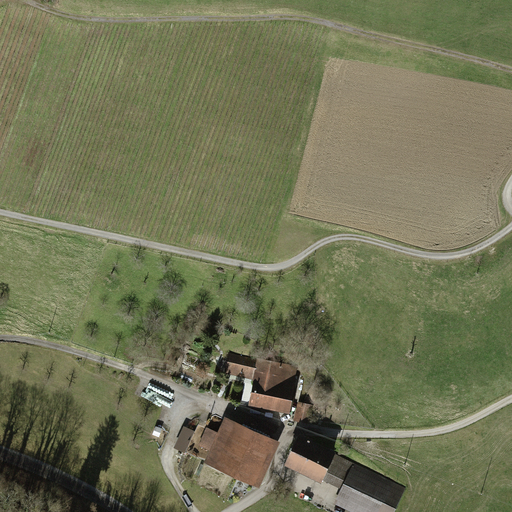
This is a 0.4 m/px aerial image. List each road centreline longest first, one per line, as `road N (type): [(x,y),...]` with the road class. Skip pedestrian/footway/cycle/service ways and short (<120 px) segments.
road 1 (track): [(511,226),(467,252),(429,257),(355,237),(328,239),(280,267),(252,267),(0,212)]
road 2 (track): [(511,71),(301,19),(54,12)]
road 3 (residential): [(0,339),(135,370),(280,425)]
road 4 (residential): [(511,400),(429,433),(280,425)]
road 5 (residential): [(0,447),(74,478),(122,511)]
